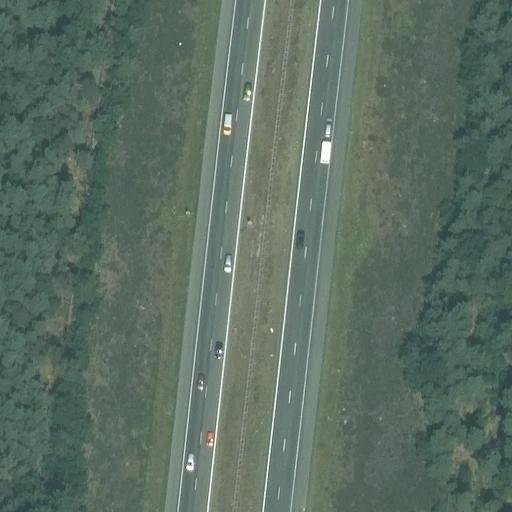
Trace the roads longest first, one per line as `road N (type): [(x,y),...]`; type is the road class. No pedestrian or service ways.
road 1 (motorway): [(275,511),(333,0)]
road 2 (motorway): [(249,0),(192,511)]
